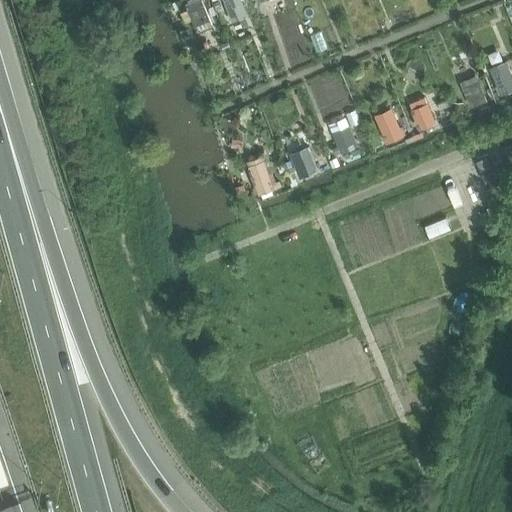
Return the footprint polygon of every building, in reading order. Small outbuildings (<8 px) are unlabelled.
[(490,62),(503,93),(511,89),(511,66),(507,55),(490,62)] [(473,79),(458,84),(465,101),(479,96),(473,79)] [(420,128),(438,121),(429,94),(411,100),(420,128)] [(330,119),(343,151),(360,145),(346,112),(330,119)] [(382,120),(365,129),(374,147),(391,138),(382,120)] [(309,151),(291,160),(301,178),(318,168),(309,151)] [(268,153),(250,159),(260,192),(278,187),(268,153)] [(491,186),(458,199),(467,221),(500,208),(491,186)]
